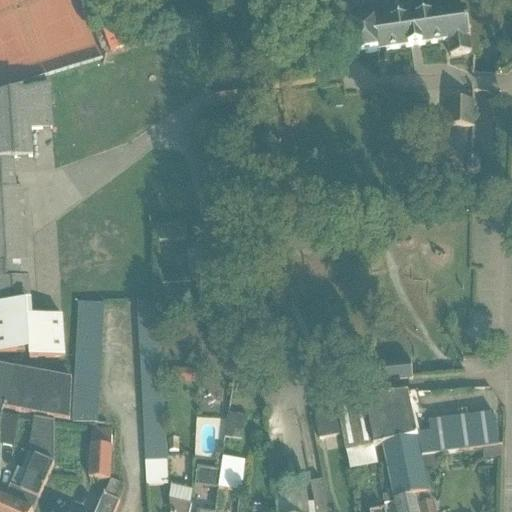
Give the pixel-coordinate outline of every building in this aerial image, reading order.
[(468,45),(461,12),(369,25),(347,27),(352,62),(376,59),(446,49),(447,59),(469,57),(468,45)] [(0,96),(0,353),(35,351),(36,361),(68,359),(66,317),(38,319),(37,303),(32,303),(24,189),(18,190),(17,159),(35,159),(34,132),(56,131),(54,86),(0,96)] [(474,100),(449,100),(449,128),(474,128),(474,100)] [(222,246),(195,248),(197,278),(224,276),(222,246)] [(190,298),(190,276),(161,277),(161,298),(190,298)] [(171,301),(150,302),(157,485),(178,485),(171,301)] [(455,409),(505,405),(504,392),(454,395),(455,409)] [(346,438),(339,415),(326,419),(333,442),(346,438)] [(436,456),(499,446),(494,416),(431,427),(436,456)] [(362,475),(393,473),(392,454),(361,456),(362,475)] [(38,456),(24,491),(58,504),(71,470),(38,456)] [(232,490),(232,472),(206,471),(206,489),(232,490)] [(206,508),(207,490),(183,489),(182,506),(206,508)] [(37,511),(2,493),(0,495),(0,511),(37,511)]
